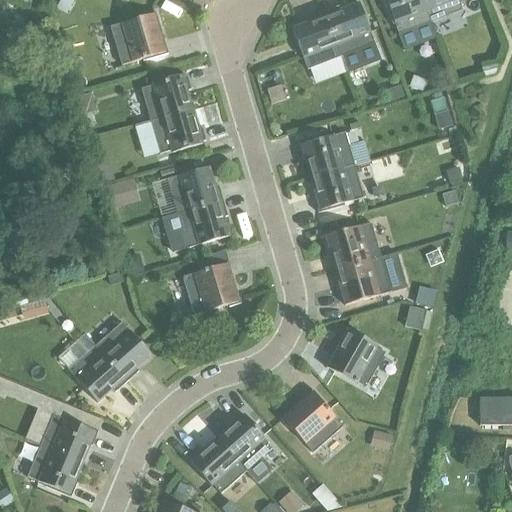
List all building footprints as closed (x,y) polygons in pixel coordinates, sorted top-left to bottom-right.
[(2,0),(28,10),(32,0),(2,0)] [(66,16),(74,1),(71,0),(60,0),(56,10),(66,16)] [(382,0),(397,37),(431,24),(421,0),(382,0)] [(421,0),(431,24),(462,12),(458,1),(460,0),(459,0),(421,0)] [(341,58),(374,45),(359,4),(340,12),(338,8),(324,14),(341,58)] [(168,55),(156,13),(144,17),(144,19),(110,28),(122,69),(168,55)] [(307,71),(341,58),(324,14),(309,19),(310,23),(291,30),(307,71)] [(150,123),(192,111),(187,92),(191,91),(187,77),(183,79),(182,76),(151,86),(152,88),(141,91),(150,123)] [(408,89),(422,94),(427,82),(413,77),(408,89)] [(387,92),(391,103),(405,98),(400,87),(387,92)] [(284,101),(280,88),(268,92),(272,105),(284,101)] [(439,131),(453,127),(442,93),(433,96),(435,102),(430,103),(439,131)] [(97,113),(92,94),(80,98),(85,116),(97,113)] [(31,126),(39,109),(25,103),(17,120),(31,126)] [(160,156),(171,153),(171,154),(202,145),(202,143),(206,142),(202,129),(198,130),(192,111),(150,123),(150,124),(160,156)] [(150,124),(135,128),(144,160),(160,156),(150,124)] [(310,179),(354,166),(369,162),(364,144),(349,148),(345,134),(334,138),(333,136),(298,146),(303,161),(305,161),(310,179)] [(105,156),(93,160),(100,184),(113,180),(105,156)] [(327,212),(327,211),(344,206),(345,207),(353,205),(353,203),(363,200),(354,166),(310,179),(316,199),(314,199),(318,215),(327,212)] [(177,216),(223,202),(218,187),(215,188),(209,169),(167,181),(177,216)] [(449,185),(462,182),(459,169),(446,173),(449,185)] [(371,195),(382,191),(374,173),(364,177),(371,195)] [(109,203),(125,199),(121,185),(106,190),(109,203)] [(445,210),(459,206),(455,192),(440,196),(445,210)] [(223,202),(177,216),(187,250),(229,238),(224,219),(227,218),(223,202)] [(335,274),(381,261),(371,225),(325,238),(335,274)] [(225,252),(196,260),(199,272),(228,263),(225,252)] [(381,261),(335,274),(345,307),(406,290),(397,256),(381,261)] [(128,274),(142,270),(138,257),(124,261),(128,274)] [(511,328),(511,259),(505,259),(496,327),(511,328)] [(199,272),(182,277),(194,317),(228,307),(229,309),(241,305),(228,263),(199,272)] [(431,310),(436,293),(419,288),(415,306),(431,310)] [(4,311),(0,311),(0,321),(46,308),(44,300),(4,313),(4,311)] [(409,309),(404,329),(426,335),(432,315),(409,309)] [(95,348),(127,383),(139,373),(136,370),(151,357),(122,324),(95,348)] [(357,385),(366,389),(385,354),(377,349),(378,348),(348,331),(332,359),(339,362),(332,373),(356,387),(357,385)] [(84,336),(58,359),(68,371),(95,348),(84,336)] [(115,394),(127,383),(95,348),(68,371),(97,404),(112,391),(115,394)] [(301,441),(313,455),(343,428),(328,412),(330,410),(312,391),(280,420),(288,429),(289,428),(301,441)] [(511,400),(479,400),(480,426),(511,426),(511,400)] [(232,427),(217,440),(247,474),(257,485),(272,472),(262,459),(272,451),(264,442),(265,440),(244,416),(242,418),(240,415),(229,424),(232,427)] [(65,419),(64,421),(53,416),(40,448),(82,465),(90,447),(92,448),(98,433),(65,419)] [(369,449),(388,453),(392,437),(374,432),(369,449)] [(213,486),(220,495),(247,474),(217,440),(202,453),(200,450),(189,459),(192,462),(190,464),(212,487),(213,486)] [(301,441),(291,450),(310,471),(320,463),(313,455),(301,441)] [(458,443),(448,449),(457,460),(467,456),(475,453),(471,441),(458,443)] [(75,484),(82,465),(40,448),(27,479),(38,483),(37,485),(70,499),(77,484),(75,484)] [(186,504),(193,490),(179,484),(173,499),(186,504)] [(322,487),(312,495),(326,511),(328,511),(342,508),(322,487)] [(0,504),(3,508),(14,501),(7,490),(0,494),(0,504)] [(291,492),(278,504),(285,511),(298,511),(304,507),(291,492)] [(242,511),(231,500),(222,509),(224,511),(242,511)] [(160,511),(187,511),(165,503),(160,511)]
